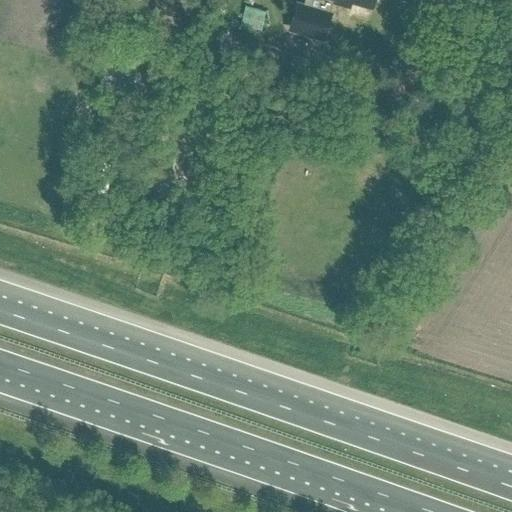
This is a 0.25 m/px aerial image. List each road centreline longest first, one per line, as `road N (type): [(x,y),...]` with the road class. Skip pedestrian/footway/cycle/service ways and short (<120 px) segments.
road 1 (motorway): [(511,488),(0,313)]
road 2 (motorway): [(0,366),(425,511)]
